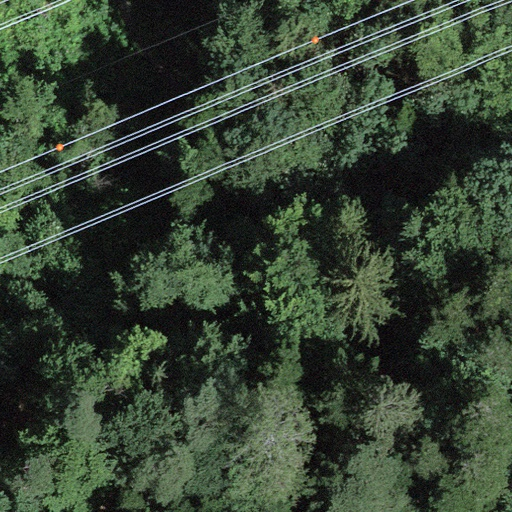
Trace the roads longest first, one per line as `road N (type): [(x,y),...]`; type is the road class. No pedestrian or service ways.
road 1 (motorway): [(0,376),(511,460)]
road 2 (motorway): [(511,238),(0,174)]
